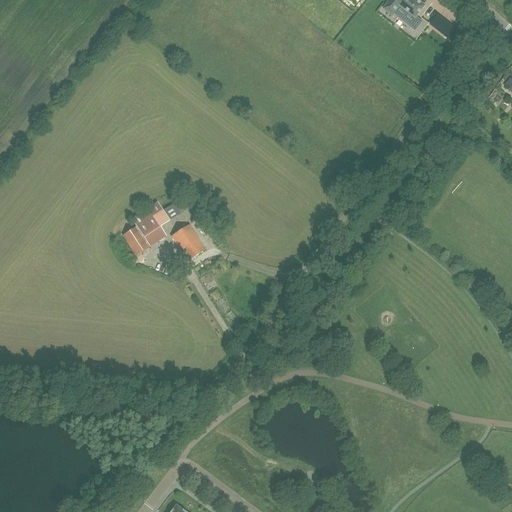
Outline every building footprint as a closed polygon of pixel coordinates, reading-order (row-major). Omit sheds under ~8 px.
[(425,6),(417,0),(400,0),(390,0),(383,9),(393,17),(395,13),(415,29),(420,22),(416,18),(425,6)] [(460,33),(438,16),(430,25),(452,42),(460,33)] [(363,26),(356,20),(348,30),(355,36),(363,26)] [(131,218),(149,247),(166,236),(160,226),(182,213),(175,203),(163,210),(157,202),(131,218)] [(187,261),(205,250),(189,225),(171,236),(187,261)] [(149,247),(136,226),(122,234),(135,255),(149,247)]
